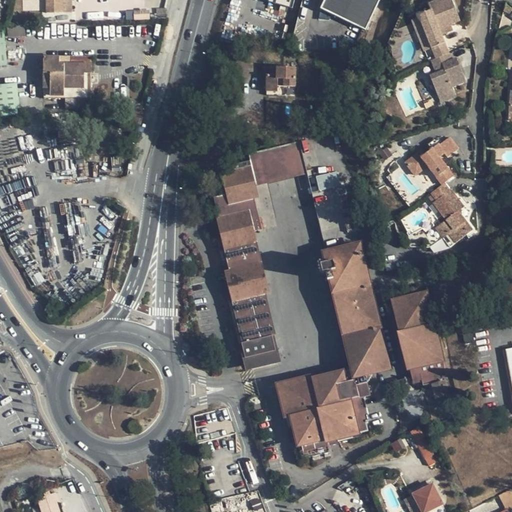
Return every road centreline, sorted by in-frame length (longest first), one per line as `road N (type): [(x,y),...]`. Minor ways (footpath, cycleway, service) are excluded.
road 1 (residential): [(229,389),(174,129)]
road 2 (unknown): [(387,397),(391,430),(268,494)]
road 3 (primary): [(162,350),(164,185)]
road 4 (primary): [(164,185),(136,277),(108,332)]
road 5 (primary): [(174,129),(206,0)]
road 6 (residential): [(276,511),(229,389)]
